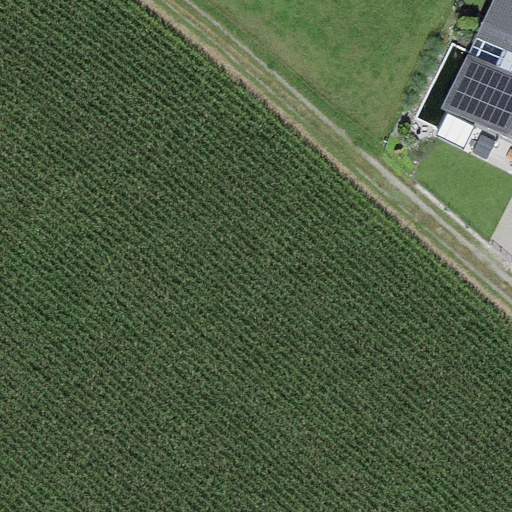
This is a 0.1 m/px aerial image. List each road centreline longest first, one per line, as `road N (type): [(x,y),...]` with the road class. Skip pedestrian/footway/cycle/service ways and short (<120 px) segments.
road 1 (track): [(155,0),(378,176)]
road 2 (residential): [(378,176),(511,290)]
